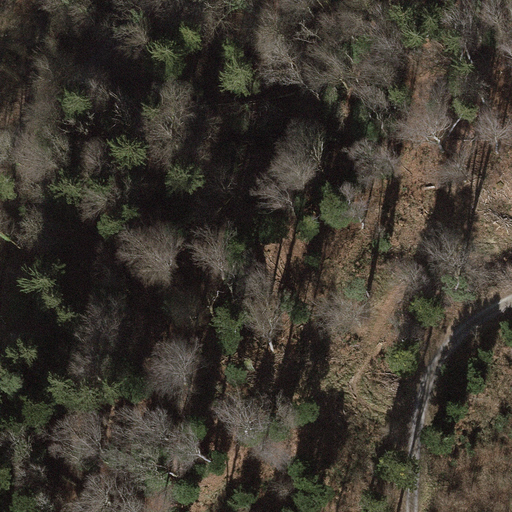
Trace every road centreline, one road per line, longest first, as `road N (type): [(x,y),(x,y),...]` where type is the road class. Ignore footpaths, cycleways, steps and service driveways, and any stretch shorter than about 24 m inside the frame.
road 1 (track): [(511,300),(451,330),(420,399),(411,511)]
road 2 (track): [(0,166),(28,126),(155,0)]
